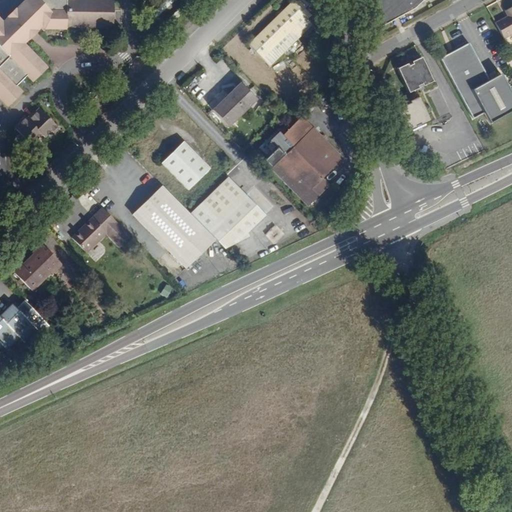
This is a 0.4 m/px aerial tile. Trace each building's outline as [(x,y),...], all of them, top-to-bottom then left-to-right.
[(67,27),(113,26),(113,0),(30,0),(2,28),(0,26),(0,24),(1,23),(0,21),(0,97),(9,106),(22,94),(15,87),(26,76),(33,83),(46,70),(23,45),(41,28),(46,27),(47,30),(67,29),(67,27)] [(142,29),(171,0),(163,0),(138,25),(142,29)] [(156,43),(200,0),(191,0),(152,39),(156,43)] [(291,0),(249,42),(271,63),(313,21),(308,16),(316,8),(307,0),(295,0),(294,2),(291,0)] [(356,0),(371,31),(415,8),(424,0),(356,0)] [(496,25),(504,40),(511,35),(511,8),(505,12),(508,18),(496,25)] [(483,112),(491,125),(511,113),(511,97),(501,77),(491,82),(470,44),(442,60),(474,117),(483,112)] [(400,67),(411,95),(419,90),(420,89),(436,81),(425,57),(400,67)] [(274,67),(279,74),(288,68),(283,60),(274,67)] [(240,82),(211,110),(226,126),(254,99),(240,82)] [(344,95),(339,87),(332,93),(337,100),(344,95)] [(419,90),(411,95),(413,99),(421,96),(419,90)] [(421,96),(413,99),(396,107),(407,131),(431,120),(421,96)] [(56,136),(63,129),(43,109),(37,115),(35,113),(27,120),(25,117),(19,123),(21,124),(15,129),(35,150),(41,143),(38,141),(43,136),(46,139),(53,132),(56,136)] [(271,165),(307,130),(296,119),(278,136),(275,133),(257,151),(271,165)] [(335,153),(309,128),(307,130),(271,165),(267,169),(305,206),(325,185),(319,179),(334,164),(329,160),(335,153)] [(182,142),(160,164),(185,190),(208,168),(182,142)] [(339,158),(335,153),(329,160),(334,164),(339,158)] [(33,176),(39,171),(36,168),(30,173),(33,176)] [(215,222),(205,232),(215,242),(222,249),(246,238),(247,234),(264,217),(226,180),(199,205),(215,222)] [(205,232),(162,187),(133,216),(186,269),(215,242),(205,232)] [(129,238),(101,209),(70,239),(86,254),(105,235),(119,248),(129,238)] [(43,245),(14,273),(32,291),(60,264),(43,245)] [(20,343),(34,329),(9,304),(0,312),(0,348),(3,351),(15,338),(20,343)]
